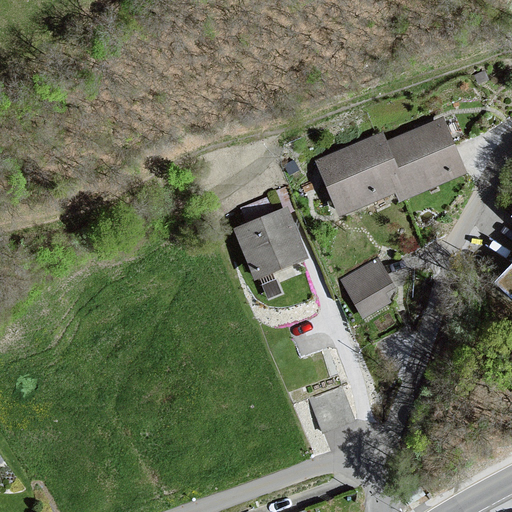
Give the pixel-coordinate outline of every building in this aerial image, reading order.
[(445,120),(385,144),(405,189),(394,193),(399,205),(468,177),(445,120)] [(381,135),(311,164),(338,217),(394,193),(405,189),(385,144),(381,135)] [(287,210),(234,231),(255,280),(307,258),(287,210)] [(511,216),(508,220),(511,222),(511,266),(499,281),(511,292),(511,216)] [(377,260),(339,281),(362,322),(391,305),(386,298),(391,293),(393,287),(377,260)]
